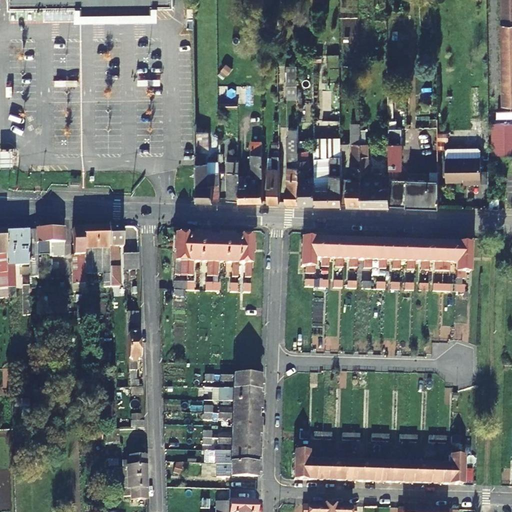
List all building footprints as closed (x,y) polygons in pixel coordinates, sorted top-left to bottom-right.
[(511,0),(501,0),(504,106),(511,105),(511,0)] [(155,7),(81,7),(81,15),(155,14),(155,7)] [(340,119),(339,55),(326,56),(327,112),(330,112),(330,119),(340,119)] [(297,101),(296,91),(284,90),(284,101),(297,101)] [(306,145),(306,118),(297,117),(297,120),(298,202),(315,203),(314,179),(310,179),(310,166),(309,166),(309,150),(307,150),(307,145),(306,145)] [(285,202),(298,202),(297,120),(291,120),(291,127),(287,126),(287,187),(285,187),(285,202)] [(401,167),(401,128),(396,128),(396,121),(388,121),(389,169),(390,205),(439,207),(438,172),(430,172),(429,180),(407,180),(401,167)] [(361,174),(360,122),(351,122),(352,179),(341,179),(341,204),(362,205),(361,174)] [(506,124),(497,124),(498,156),(511,155),(511,124),(507,125),(506,124)] [(340,143),(340,136),(314,137),(314,179),(315,203),(319,204),(341,204),(341,179),(340,151),(323,151),(323,143),(340,143)] [(268,201),(280,202),(278,139),(273,139),(273,145),(272,145),(272,156),(269,156),(269,167),(267,167),(268,200),(268,201)] [(239,174),(239,144),(227,143),(227,200),(239,200),(239,174)] [(17,145),(0,144),(0,169),(17,169),(17,145)] [(262,144),(251,144),(251,153),(262,153),(262,144)] [(445,150),(445,158),(446,181),(472,181),(472,183),(480,183),(480,158),(480,150),(478,148),(447,148),(445,150)] [(208,152),(196,152),(196,199),(213,200),(214,199),(220,199),(219,161),(208,161),(208,152)] [(263,200),(262,153),(251,153),(251,174),(239,174),(239,200),(263,200)] [(382,173),(361,174),(362,205),(390,205),(389,169),(382,169),(382,173)] [(499,209),(499,198),(489,198),(489,208),(499,209)] [(118,287),(118,278),(116,248),(121,248),(121,226),(107,226),(107,230),(110,287),(118,287)] [(72,275),(84,275),(82,230),(73,230),(74,257),(71,257),(72,275)] [(107,230),(82,230),(84,275),(91,275),(91,274),(103,273),(103,288),(110,287),(107,230)] [(31,232),(31,236),(28,236),(29,266),(29,278),(37,278),(37,258),(37,256),(62,255),(61,245),(63,245),(62,231),(31,232)] [(0,298),(8,298),(7,267),(5,233),(0,232),(0,298)] [(5,233),(7,267),(29,266),(28,236),(28,232),(5,233)] [(180,276),(180,274),(187,275),(189,237),(189,236),(175,236),(174,276),(180,276)] [(187,275),(187,276),(193,276),(194,262),(200,262),(201,237),(189,237),(187,275)] [(212,277),(214,238),(201,237),(200,262),(207,263),(206,277),(212,277)] [(225,263),(226,238),(214,238),(212,277),(218,277),(219,263),(225,263)] [(237,264),(238,238),(226,238),(225,263),(231,264),(231,278),(237,278),(237,264)] [(250,278),(251,238),(238,238),(237,264),(244,264),(244,278),(250,278)] [(314,259),(314,242),(301,242),(301,268),(306,268),(305,275),(313,275),(314,259)] [(328,259),(329,242),(314,242),(314,259),(321,259),(321,267),(328,268),(328,259)] [(342,260),(343,243),(329,242),(328,259),(335,260),(335,268),(342,268),(342,260)] [(357,261),(358,243),(343,243),(342,260),(349,260),(349,269),(357,269),(357,261)] [(371,261),(372,244),(358,243),(357,261),(364,261),(364,269),(371,270),(371,261)] [(385,261),(386,244),(372,244),(371,261),(378,261),(377,270),(385,270),(385,261)] [(399,262),(400,245),(386,244),(385,261),(392,262),(392,270),(399,270),(399,262)] [(413,262),(414,245),(400,245),(399,262),(406,262),(406,271),(412,271),(413,262)] [(428,263),(428,246),(414,245),(413,262),(420,263),(420,271),(427,271),(428,263)] [(441,272),(442,246),(428,246),(428,263),(434,263),(434,272),(441,272)] [(456,264),(457,247),(442,246),(441,272),(449,272),(449,264),(456,264)] [(456,264),(456,280),(464,280),(464,273),(468,273),(469,257),(469,247),(457,247),(456,264)] [(138,270),(137,254),(124,254),(124,270),(138,270)] [(31,332),(29,278),(21,278),(24,333),(31,332)] [(327,289),(327,281),(319,281),(319,289),(327,289)] [(341,290),(342,282),(333,281),(333,289),(341,290)] [(187,291),(187,283),(174,282),(173,291),(187,291)] [(356,290),(356,282),(348,282),(348,290),(356,290)] [(370,290),(370,283),(362,282),(362,290),(370,290)] [(384,291),(384,283),(376,283),(376,291),(383,291),(384,291)] [(398,291),(398,284),(390,283),(390,291),(398,291)] [(426,292),(427,285),(419,284),(419,292),(426,292)] [(38,315),(39,315),(54,314),(67,314),(66,297),(38,297),(38,315)] [(310,346),(311,316),(285,315),(284,345),(310,346)] [(137,360),(139,360),(137,325),(127,325),(129,371),(137,371),(137,360)] [(338,339),(330,339),(329,352),(338,352),(338,339)] [(101,370),(101,360),(87,360),(88,371),(101,370)] [(353,385),(353,371),(345,371),(345,385),(353,385)] [(220,382),(233,382),(233,389),(258,390),(259,390),(260,377),(220,376),(220,382)] [(233,389),(219,389),(219,395),(233,395),(232,402),(258,403),(258,390),(233,389)] [(257,415),(258,403),(232,402),(232,409),(219,409),(219,414),(257,415)] [(257,428),(257,415),(219,414),(218,420),(232,420),(232,427),(257,428)] [(256,441),(257,428),(232,427),(232,434),(218,434),(217,439),(256,441)] [(104,432),(105,446),(120,445),(119,430),(116,430),(104,430),(104,432)] [(256,453),(256,441),(217,439),(217,445),(231,445),(231,453),(256,453)] [(307,453),(307,446),(299,446),(299,453),(295,453),(294,480),(306,481),(307,453)] [(458,458),(458,452),(450,451),(449,467),(449,485),(461,485),(462,459),(458,458)] [(256,453),(231,453),(231,459),(217,459),(217,465),(230,465),(256,465),(256,453)] [(322,455),(322,454),(307,453),(306,481),(321,481),(322,455)] [(335,464),(335,456),(322,455),(321,481),(335,481),(335,464)] [(342,464),(335,464),(335,481),(349,482),(350,455),(343,455),(342,464)] [(358,455),(350,455),(349,482),(364,482),(364,464),(358,464),(358,455)] [(370,465),(364,464),(364,482),(377,483),(378,456),(371,455),(370,465)] [(387,456),(378,456),(377,483),(392,483),(392,465),(387,465),(387,456)] [(399,465),(392,465),(392,483),(406,484),(407,457),(400,456),(399,465)] [(125,470),(125,480),(145,479),(145,457),(129,458),(129,462),(121,462),(122,470),(125,470)] [(415,457),(407,457),(406,484),(421,484),(422,466),(415,466),(415,457)] [(428,467),(422,466),(421,484),(435,485),(436,458),(429,458),(428,467)] [(443,458),(436,458),(435,485),(449,485),(449,467),(443,467),(443,458)] [(256,465),(230,465),(217,465),(217,471),(216,471),(216,477),(256,478),(256,465)] [(145,479),(125,480),(126,489),(123,489),(123,497),(130,497),(130,500),(146,500),(145,479)] [(215,508),(229,509),(228,511),(255,511),(255,504),(215,503),(215,508)]
